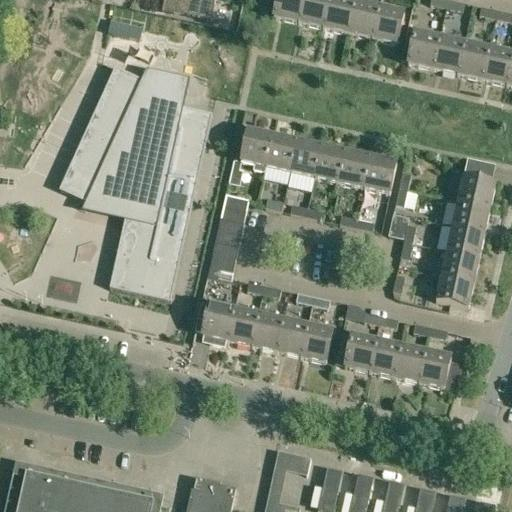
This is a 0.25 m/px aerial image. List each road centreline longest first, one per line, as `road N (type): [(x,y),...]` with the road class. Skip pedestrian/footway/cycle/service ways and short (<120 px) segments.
road 1 (residential): [(475,452),(0,346)]
road 2 (residential): [(475,452),(511,314)]
